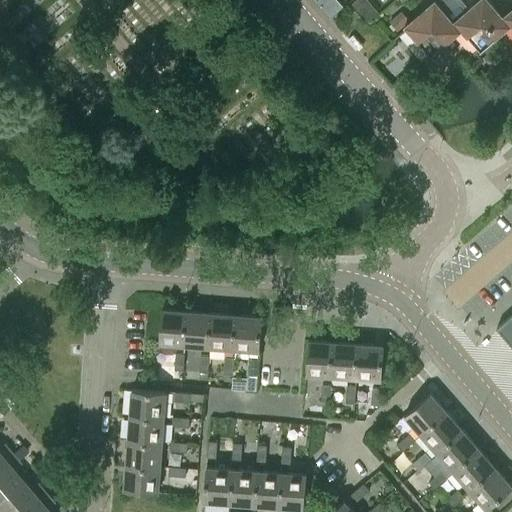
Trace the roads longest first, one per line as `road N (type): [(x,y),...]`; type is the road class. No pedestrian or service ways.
road 1 (residential): [(378,288),(110,262)]
road 2 (residential): [(214,402),(349,434),(442,346)]
road 3 (residential): [(445,199),(433,164),(283,0)]
road 4 (residential): [(110,262),(91,511)]
road 5 (residential): [(0,222),(38,252),(110,262)]
